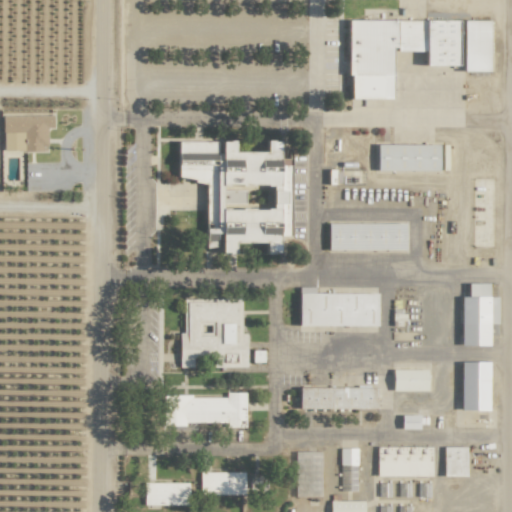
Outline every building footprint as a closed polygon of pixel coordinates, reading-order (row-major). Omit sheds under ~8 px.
[(391,97),(391,50),(424,50),(424,65),(457,65),(457,20),(348,20),(347,97),(391,97)] [(488,71),(488,21),(462,20),(462,71),(488,71)] [(122,511),(119,107),(305,104),(305,272),(263,283),(281,511),(122,511)] [(1,115),(2,151),(46,151),(45,128),(52,128),(52,115),(1,115)] [(438,145),(376,144),(376,170),(437,171),(438,145)] [(326,251),(403,252),(404,224),(327,223),(326,251)] [(460,346),(488,345),(487,324),(496,324),(496,297),(488,297),(487,283),(466,284),(467,296),(459,297),(460,346)] [(313,294),(313,288),(297,288),(298,327),(376,326),(375,293),(313,294)] [(487,410),(487,362),(460,362),(459,410),(487,410)] [(426,391),(426,369),(391,370),(391,391),(426,391)] [(374,409),(375,388),(298,387),(298,408),(374,409)] [(400,429),(418,429),(418,415),(400,415),(400,429)] [(430,447),(376,446),(375,476),(430,477),(430,447)] [(442,476),(465,476),(465,447),(442,447),(442,476)] [(339,490),(355,491),(356,449),(339,448),(339,490)] [(293,496),(319,497),(319,452),(294,452),(293,496)] [(328,511),(362,511),(362,501),(328,501),(328,511)]
